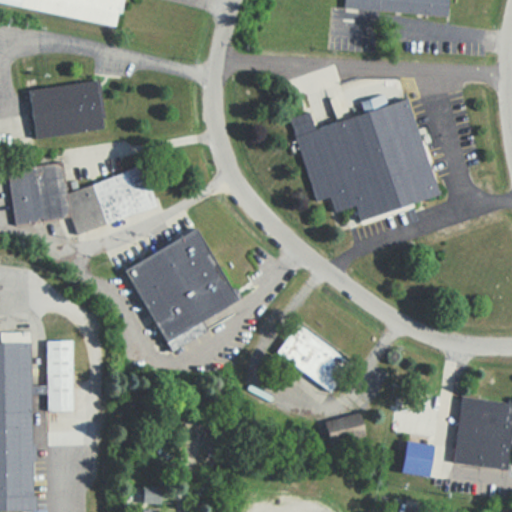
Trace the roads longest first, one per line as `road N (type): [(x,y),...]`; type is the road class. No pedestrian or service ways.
road 1 (residential): [(511,349),(456,346),(401,324),(273,227),(238,186),(223,149),(215,107),(220,58)]
road 2 (residential): [(511,133),(511,32),(232,9),(220,58)]
